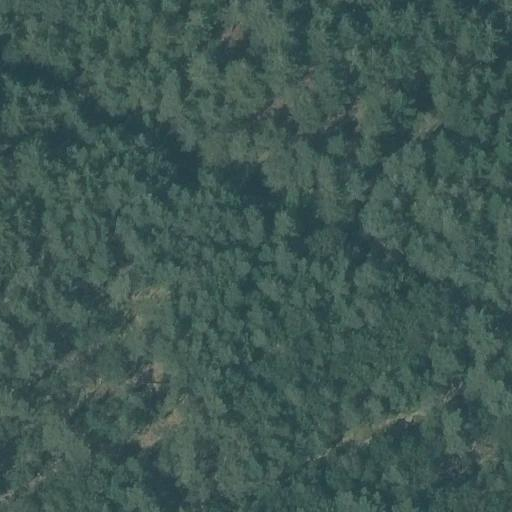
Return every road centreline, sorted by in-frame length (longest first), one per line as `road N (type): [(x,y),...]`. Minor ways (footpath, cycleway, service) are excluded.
road 1 (track): [(511,321),(0,70)]
road 2 (track): [(214,511),(427,406),(511,330)]
